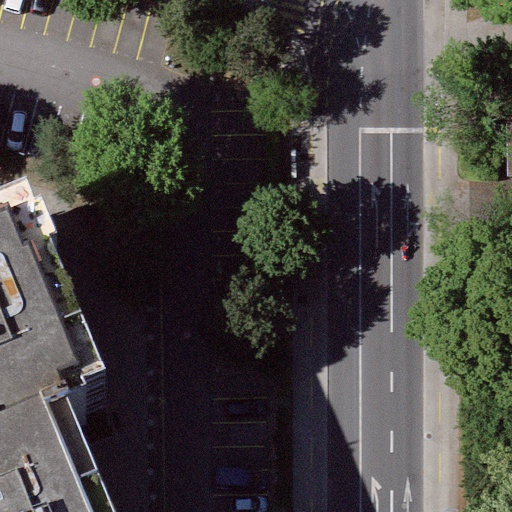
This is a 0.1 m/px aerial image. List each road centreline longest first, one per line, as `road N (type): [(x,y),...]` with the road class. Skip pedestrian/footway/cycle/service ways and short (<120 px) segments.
road 1 (primary): [(380,511),(378,69)]
road 2 (residential): [(378,69),(448,66),(511,36)]
